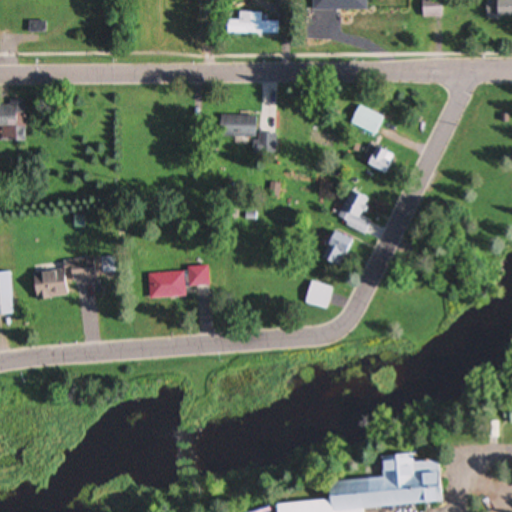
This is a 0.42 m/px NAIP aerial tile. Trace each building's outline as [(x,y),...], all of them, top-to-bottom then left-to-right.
[(365,0),(310,0),(310,12),(365,12),(365,0)] [(420,0),(420,19),(440,19),(439,0),(420,0)] [(511,0),(484,0),(484,19),(511,18),(511,0)] [(275,23),(260,22),(260,13),(236,13),(236,21),(223,21),(223,36),(275,36),(275,23)] [(0,142),(23,143),(23,103),(0,102),(0,142)] [(347,125),(375,138),(384,120),(356,106),(347,125)] [(257,139),(257,117),(218,117),(218,139),(257,139)] [(385,176),(394,156),(370,145),(361,165),(385,176)] [(370,222),(362,219),(370,201),(350,193),(337,224),(365,236),(370,222)] [(322,262),(338,271),(354,243),(331,231),(324,245),(329,248),(322,262)] [(146,275),(147,300),(184,299),(183,289),(208,289),(208,268),(184,268),(185,274),(146,275)] [(35,274),(35,283),(30,283),(31,300),(65,299),(64,273),(35,274)] [(0,316),(9,317),(9,275),(0,274),(0,316)] [(323,311),(330,290),(309,283),(302,304),(323,311)] [(364,511),(364,510),(438,505),(435,462),(413,464),(412,456),(376,459),(378,480),(320,485),(321,502),(271,506),(271,511),(364,511)]
